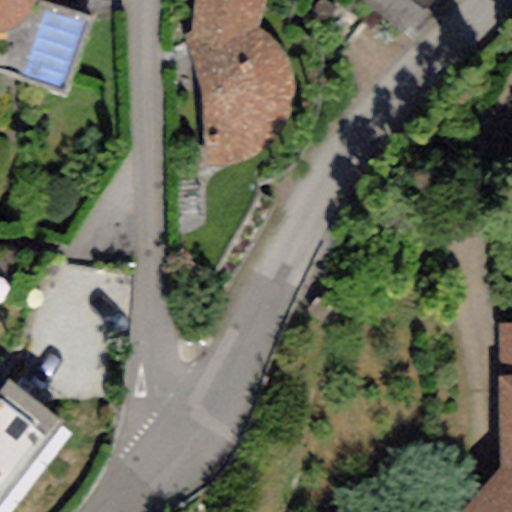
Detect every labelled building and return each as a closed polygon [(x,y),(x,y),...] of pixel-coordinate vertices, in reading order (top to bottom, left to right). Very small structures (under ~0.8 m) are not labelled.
[(0,0),(0,39),(9,38),(16,35),(22,30),(27,24),(31,17),(36,0),(0,0)] [(191,0),(189,38),(189,57),(193,74),(201,99),(203,170),(217,171),(232,170),(245,168),(254,165),(266,157),(272,149),(283,132),(289,118),(290,101),(290,81),(283,61),(270,46),(257,35),(267,0),(191,0)] [(379,0),(371,12),(417,45),(450,0),(379,0)] [(511,327),(497,328),(499,387),(511,386),(511,327)] [(511,511),(511,386),(499,387),(500,480),(471,511),(511,511)] [(0,511),(8,511),(61,440),(8,394),(0,403),(0,511)]
